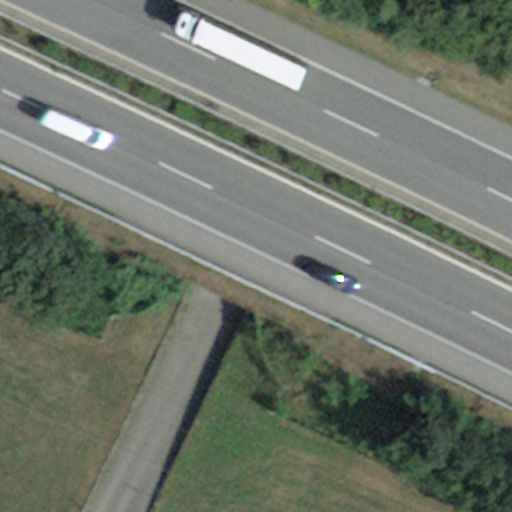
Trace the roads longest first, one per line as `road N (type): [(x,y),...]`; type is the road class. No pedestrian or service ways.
road 1 (unclassified): [(117,511),(360,0)]
road 2 (motorway): [(0,95),(511,336)]
road 3 (motorway): [(511,202),(85,0)]
